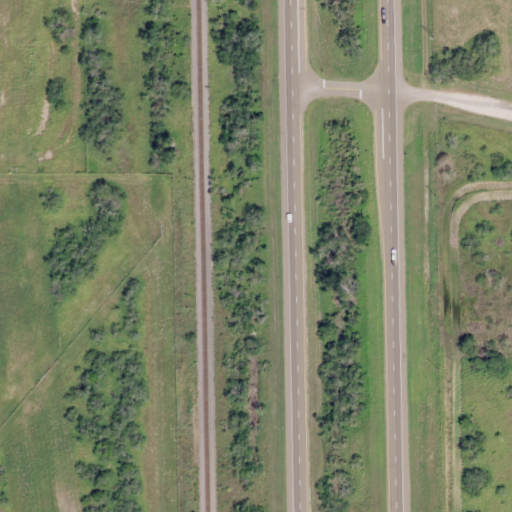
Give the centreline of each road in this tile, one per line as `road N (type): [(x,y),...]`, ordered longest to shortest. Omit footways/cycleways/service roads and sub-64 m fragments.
road 1 (trunk): [(401,511),(390,0)]
road 2 (trunk): [(294,0),(300,511)]
road 3 (residential): [(296,89),(511,103)]
